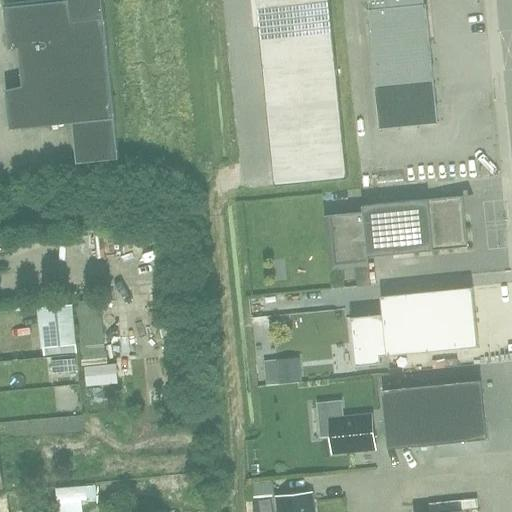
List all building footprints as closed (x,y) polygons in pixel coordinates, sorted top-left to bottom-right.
[(119,160),(102,0),(68,0),(68,1),(4,8),(8,50),(10,50),(18,49),(22,87),(5,91),(10,131),(73,124),(77,164),(119,160)] [(256,0),(275,186),(346,179),(327,0),(256,0)] [(365,0),(366,1),(368,1),(369,10),(367,11),(375,90),(377,114),(379,130),(439,124),(427,5),(425,5),(424,0),(365,0)] [(463,196),(362,206),(363,212),(332,215),(334,235),(337,263),(369,260),(368,252),(392,250),(392,256),(468,248),(465,222),(463,196)] [(475,318),(472,287),(380,295),(382,313),(350,316),(351,329),(355,366),(380,364),(380,357),(386,356),(478,348),(475,318)] [(76,346),(74,327),(39,330),(41,349),(76,346)] [(386,450),(485,441),(480,382),(380,390),(386,450)] [(372,417),(329,420),(332,453),(375,449),(372,417)] [(379,454),(334,456),(335,472),(380,470),(379,454)] [(312,511),(310,493),(276,498),(277,511),(312,511)]
